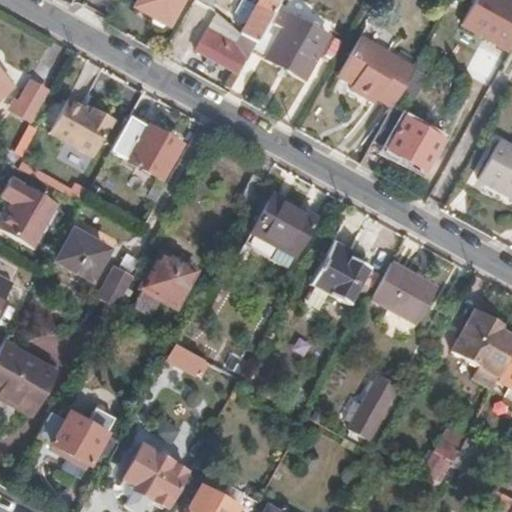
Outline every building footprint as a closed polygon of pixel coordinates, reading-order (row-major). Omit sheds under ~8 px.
[(135,0),(131,8),(149,18),(149,26),(158,30),(163,25),(165,27),(179,0),(135,0)] [(205,8),(208,0),(192,0),(192,1),(205,8)] [(254,40),(275,0),(257,0),(256,0),(248,0),(242,11),(248,14),(239,31),(254,40)] [(511,56),(511,54),(511,1),(508,0),(475,0),(460,30),(511,56)] [(304,80),(328,39),(297,21),(291,33),(268,21),(252,51),(304,80)] [(244,58),(229,49),(216,43),(221,37),(209,30),(206,36),(203,35),(195,50),(235,74),(244,58)] [(244,58),(254,40),(239,31),(229,49),(244,58)] [(412,69),(412,68),(358,38),(336,78),(339,79),(334,89),(371,110),(377,101),(390,108),(397,95),(412,69)] [(412,103),(426,78),(412,69),(397,95),(412,103)] [(28,119),(44,91),(28,82),(12,110),(28,119)] [(91,158),(111,121),(91,109),(89,113),(66,101),(48,134),(91,158)] [(424,172),(442,139),(389,110),(371,143),(424,172)] [(177,145),(128,117),(109,151),(159,178),(177,145)] [(511,198),(511,150),(498,143),(478,180),(511,198)] [(252,203),(267,176),(253,168),(239,195),(252,203)] [(0,229),(31,247),(54,204),(22,186),(6,177),(0,189),(0,197),(10,203),(0,220),(0,229)] [(292,254),(311,219),(269,195),(249,230),(292,254)] [(87,280),(104,250),(72,232),(55,262),(87,280)] [(347,308),(365,273),(357,269),(362,259),(331,243),(307,286),(347,308)] [(172,305),(192,271),(157,252),(138,285),(141,288),(131,305),(146,314),(156,297),(172,305)] [(415,325),(435,288),(389,264),(369,301),(415,325)] [(0,304),(11,285),(0,278),(0,304)] [(118,301),(125,289),(112,281),(102,298),(115,306),(118,301)] [(124,304),(131,291),(125,289),(118,301),(124,304)] [(505,364),(511,351),(511,337),(497,330),(489,325),(492,320),(472,310),(449,353),(477,367),(471,378),(491,390),(505,364)] [(188,340),(200,318),(191,313),(172,345),(180,349),(186,339),(188,340)] [(497,330),(500,325),(492,320),(489,325),(497,330)] [(250,358),(205,333),(198,344),(209,350),(206,355),(213,358),(209,366),(238,382),(250,358)] [(0,398),(29,414),(54,371),(3,344),(0,348),(0,398)] [(203,363),(180,349),(172,345),(164,360),(190,374),(195,364),(200,367),(203,363)] [(342,375),(350,361),(339,355),(331,370),(342,375)] [(361,450),(387,402),(395,387),(377,377),(358,409),(341,439),(361,450)] [(88,424),(94,412),(78,404),(71,415),(88,424)] [(107,435),(115,421),(95,410),(94,412),(88,424),(107,435)] [(118,442),(107,435),(88,424),(71,415),(68,414),(65,420),(49,412),(35,437),(49,445),(86,465),(86,463),(102,471),(118,442)] [(210,464),(222,443),(208,435),(196,456),(210,464)] [(461,443),(447,435),(442,446),(455,453),(461,443)] [(459,473),(475,445),(463,439),(461,443),(455,453),(447,468),(459,473)] [(434,491),(447,468),(455,453),(442,446),(425,476),(431,480),(433,485),(427,482),(425,486),(434,491)] [(166,511),(186,474),(138,447),(120,479),(132,486),(121,507),(129,511),(140,511),(147,501),(166,511)] [(232,511),(234,508),(222,501),(197,487),(183,511),(232,511)] [(229,488),(222,501),(234,508),(242,495),(229,488)] [(508,511),(511,505),(511,503),(499,495),(489,511),(508,511)]
